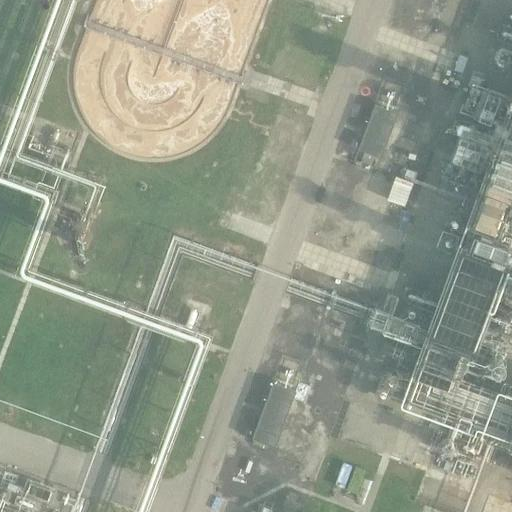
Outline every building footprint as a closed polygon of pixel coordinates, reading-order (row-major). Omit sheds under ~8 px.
[(396,113),(374,105),(358,150),(363,152),(359,163),(355,161),(353,167),(367,172),(373,156),(380,158),(396,113)] [(412,183),(394,176),(385,199),(403,206),(412,183)] [(511,392),(495,388),(485,361),(473,353),(502,259),(460,246),(436,325),(370,305),(367,313),(401,399),(399,405),(444,419),(441,431),(475,455),(469,457),(477,460),(492,439),(511,445),(511,392)] [(208,365),(193,359),(167,429),(181,435),(208,365)] [(294,391),(272,383),(252,439),(274,447),(294,391)] [(49,492),(29,484),(25,493),(46,501),(49,492)]
